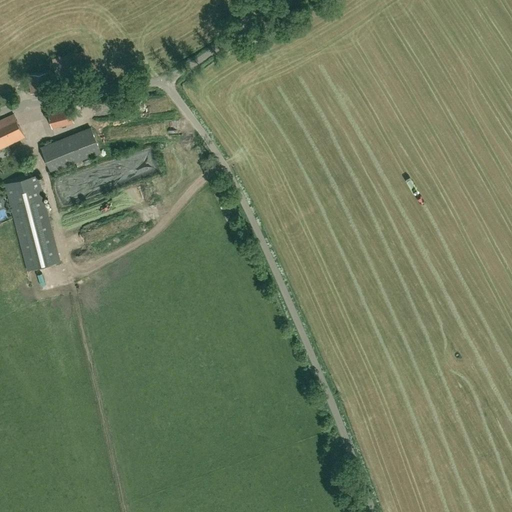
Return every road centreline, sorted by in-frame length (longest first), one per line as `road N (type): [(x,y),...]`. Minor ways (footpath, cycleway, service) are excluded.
road 1 (unclassified): [(374,511),(322,374),(223,160),(167,80)]
road 2 (unclassified): [(167,80),(0,114)]
road 3 (unclassified): [(167,80),(251,29),(257,0)]
